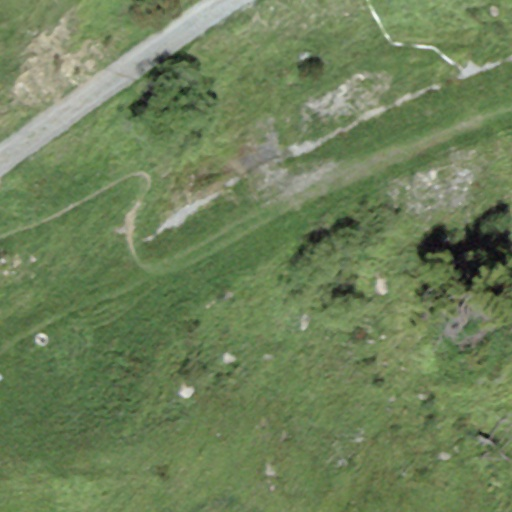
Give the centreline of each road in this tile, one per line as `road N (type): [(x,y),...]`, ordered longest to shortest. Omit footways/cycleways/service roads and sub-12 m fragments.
road 1 (track): [(511,96),(433,114),(0,356)]
road 2 (track): [(231,0),(0,152)]
